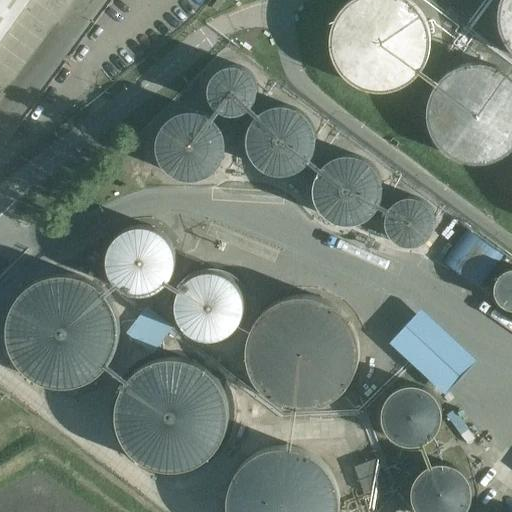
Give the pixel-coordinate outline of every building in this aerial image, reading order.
[(0,0),(0,37),(26,0),(0,0)] [(411,80),(414,78),(417,75),(419,72),(422,69),(424,66),(426,63),(427,60),(429,56),(430,52),(430,49),(431,45),(431,41),(431,37),(431,34),(430,30),(429,26),(428,23),(427,19),(425,16),(423,12),(421,9),(419,6),(416,4),(413,1),(411,0),(349,0),(347,2),(344,4),(342,7),(339,10),(337,13),(336,17),(334,20),(333,24),(331,27),(331,31),(330,35),(330,38),(330,42),(330,46),(331,50),(332,53),(333,57),(334,60),(336,64),(338,67),(340,70),(342,73),(345,76),(348,78),(351,81),(354,83),(357,85),(361,86),(364,88),(368,89),(372,90),(375,90),(379,90),(383,90),(387,90),(390,89),(394,89),(398,87),(401,86),(405,84),(408,82),(411,80)] [(511,0),(500,0),(500,2),(499,6),(498,9),(498,13),(498,17),(498,20),(499,24),(499,28),(500,31),(502,35),(503,38),(505,41),(507,44),(509,47),(511,50),(511,0)] [(511,74),(509,72),(506,70),(503,68),(500,66),(497,65),(493,64),(490,63),(486,62),(483,62),(479,61),(476,61),(472,62),(468,62),(465,63),(462,64),(458,65),(455,67),(452,68),(449,70),(446,73),(443,75),(440,77),(438,80),(436,83),(434,86),(432,89),(431,92),(429,96),(428,99),(428,103),(427,106),(427,110),(427,114),(427,117),(427,121),(428,124),(429,128),(430,131),(432,134),(433,138),(435,141),(437,143),(440,146),(442,149),(445,151),(448,153),(451,155),(454,157),(457,159),(460,160),(464,161),(467,162),(471,163),(475,163),(478,163),(482,163),(485,163),(489,162),(492,161),(496,160),(499,159),(502,157),(505,155),(508,153),(511,151),(511,150),(511,74)] [(236,64),(223,65),(214,72),(208,84),(208,93),(212,104),(223,111),(233,113),(243,111),(252,104),(257,94),(257,83),(253,74),(246,67),(236,64)] [(274,104),(261,109),(252,120),(248,131),(248,145),(252,156),(261,166),(269,171),(281,173),(293,172),(306,165),(316,151),(318,135),(314,122),(306,112),(296,105),(284,102),(274,104)] [(184,110),(171,116),(162,126),(158,137),(158,151),(162,163),(171,172),(179,177),(191,180),(203,178),(216,171),(226,157),(228,141),(224,128),(216,118),(206,111),(194,109),(184,110)] [(336,150),(351,136),(342,128),(328,141),(336,150)] [(339,154),(327,160),(318,170),(313,182),(313,195),(318,207),(327,217),(335,221),(347,224),(359,222),(372,215),(381,201),(384,185),(380,172),(372,162),(361,155),(350,153),(339,154)] [(413,194),(402,195),(392,202),(387,211),(386,222),(390,233),(398,240),(409,244),(420,242),(429,236),(435,226),(435,215),(431,205),(423,197),(413,194)] [(132,226),(120,232),(110,242),(106,254),(106,268),(110,279),(119,289),(127,294),(140,296),(152,295),(164,288),(174,273),(176,257),(172,244),(165,234),(154,228),(142,225),(132,226)] [(500,257),(467,232),(444,262),(477,288),(500,257)] [(504,305),(506,306),(510,307),(511,308),(511,307),(511,267),(511,268),(510,268),(507,270),(505,271),(503,272),(501,274),(500,276),(498,277),(497,281),(496,283),(496,284),(496,285),(495,287),(496,290),(496,292),(496,294),(497,296),(498,297),(499,299),(500,301),(503,303),(504,305)] [(202,272),(190,278),(180,288),(176,300),(176,313),(180,325),(189,335),(197,339),(210,342),(222,340),(234,333),(244,319),(246,303),(242,290),(235,280),(224,273),(212,271),(202,272)] [(117,332),(117,331),(116,320),(112,308),(107,299),(99,290),(91,284),(81,279),(70,276),(59,276),(49,277),(38,281),(28,287),(21,293),(15,301),(10,310),(7,320),(6,331),(7,342),(10,352),(14,361),(21,370),(29,376),(38,381),(50,385),(59,387),(71,386),(80,383),(92,378),(100,371),(107,362),(113,353),(116,342),(117,332)] [(359,342),(358,338),(357,334),(356,331),(355,328),(352,323),(350,319),(348,316),(344,312),(340,308),(337,306),(336,305),(331,302),(326,299),(320,297),(317,296),(311,295),(305,295),(300,295),(296,295),(292,296),(287,297),(282,299),(278,301),(276,302),(275,303),(272,305),(267,308),(264,311),(261,315),(257,320),(255,323),(254,325),(253,328),(251,331),(250,333),(249,337),(249,339),(249,341),(248,344),(248,348),(248,352),(248,354),(248,359),(248,361),(249,365),(250,369),(251,370),(253,376),(255,379),(256,381),(259,385),(262,388),(264,391),(268,395),(273,398),(278,401),(283,403),(288,405),(294,406),(299,407),(303,407),(307,407),(313,407),(318,405),(324,404),(329,401),(332,400),(334,399),(335,398),(338,395),(343,392),(344,390),(347,388),(350,383),(352,380),(353,378),(354,377),(356,373),(357,370),(358,366),(359,362),(360,359),(360,357),(360,353),(360,351),(360,347),(360,345),(359,342)] [(474,363),(419,313),(387,347),(442,397),(474,363)] [(156,317),(144,339),(158,347),(170,325),(156,317)] [(227,414),(227,413),(226,402),(222,390),(217,381),(209,372),(201,366),(191,361),(180,358),(168,357),(159,359),(148,362),(138,368),(131,375),(125,383),(120,392),(117,402),(116,413),(117,423),(120,434),(124,442),(131,451),(139,458),(148,463),(160,467),(168,468),(181,468),(190,465),(202,459),(210,453),(217,444),(222,435),(226,423),(227,414)] [(443,411),(442,408),(442,405),(441,402),(439,400),(438,398),(436,395),(433,392),(431,390),(429,389),(427,387),(424,386),(421,385),(419,385),(416,384),(413,384),(410,384),(408,384),(405,385),(402,386),(400,387),(397,388),(395,390),(393,391),(391,393),(389,395),(387,398),(386,400),(384,402),(384,405),(383,408),(382,411),(382,413),(382,416),(382,419),(383,422),(383,423),(384,426),(385,428),(387,431),(388,433),(390,435),(393,438),(395,440),(398,441),(401,443),(404,444),(407,444),(409,445),(412,445),(416,445),(420,444),(423,443),(427,441),(429,440),(432,438),(434,437),(437,433),(438,431),(440,429),(441,426),(442,424),(442,421),(443,417),(443,414),(443,411)] [(339,511),(340,510),(341,507),(341,503),(341,501),(340,497),(340,493),(340,491),(339,488),(338,486),(337,482),(335,477),(333,474),(331,471),(330,469),(327,466),(325,463),(323,462),(321,460),(319,458),(315,455),(311,453),(308,451),(303,449),(297,448),(293,447),(290,447),(286,446),(282,446),(277,447),(271,448),(266,450),(260,452),(255,455),(251,458),(246,461),(242,465),(240,468),(238,472),(235,476),(233,480),(233,482),(231,485),(230,489),(229,494),(229,500),(229,504),(229,507),(229,509),(229,511),(339,511)] [(386,485),(376,458),(355,466),(365,493),(386,485)] [(468,509),(470,505),(471,502),(472,498),(473,495),(473,493),(473,490),(472,487),(472,484),(471,482),(470,481),(469,478),(467,475),(465,472),(463,470),(460,468),(457,466),(454,465),(451,464),(448,463),(446,463),(441,462),(439,463),(436,463),(432,464),(428,466),(426,467),(424,469),(421,471),(420,473),(417,476),(416,479),(415,481),(414,482),(413,485),(413,488),(412,489),(412,492),(412,495),(413,497),(413,500),(414,502),(414,504),(416,507),(417,509),(419,511),(465,511),(467,511),(468,509)]
